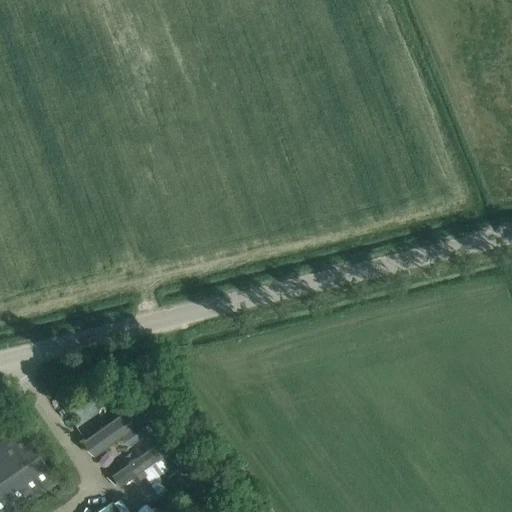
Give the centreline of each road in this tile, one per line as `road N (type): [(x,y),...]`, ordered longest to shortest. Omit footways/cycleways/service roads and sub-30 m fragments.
road 1 (unclassified): [(2,365),(511,243)]
road 2 (residential): [(2,365),(86,485),(44,511)]
